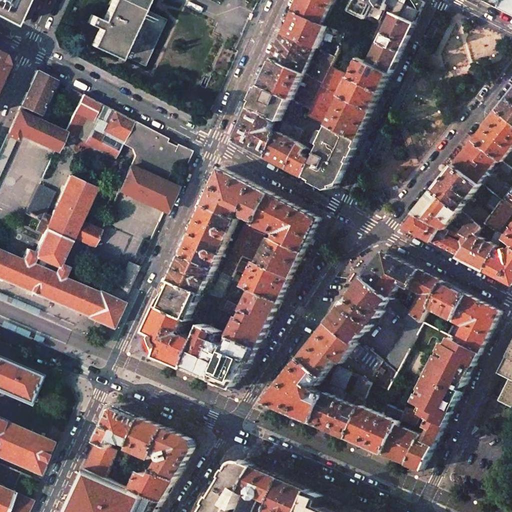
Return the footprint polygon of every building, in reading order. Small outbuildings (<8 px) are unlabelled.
[(0,0),(0,16),(13,24),(24,0),(0,0)] [(113,0),(104,20),(90,14),(86,22),(100,29),(94,42),(144,65),(165,18),(146,9),(149,0),(113,0)] [(301,0),(297,10),(327,24),(335,6),(338,7),(340,0),(301,0)] [(342,0),(342,1),(382,21),(388,7),(391,0),(342,0)] [(427,2),(422,0),(391,0),(388,7),(417,22),(422,13),(427,2)] [(511,0),(488,0),(511,11),(511,0)] [(382,21),(365,59),(393,73),(404,51),(417,22),(388,7),(382,21)] [(331,26),(327,24),(297,10),(286,33),(318,48),(320,49),(331,26)] [(286,33),(275,59),(307,73),(318,48),(286,33)] [(313,76),(314,76),(326,82),(333,67),(338,57),(325,51),(313,76)] [(365,59),(361,58),(352,76),(384,92),(390,80),(393,73),(365,59)] [(295,100),(307,73),(275,59),(263,85),(295,100)] [(346,73),(333,67),(326,82),(325,85),(337,92),(346,73)] [(37,70),(18,110),(64,131),(70,120),(56,113),(69,86),(59,82),(53,94),(49,92),(55,80),(37,70)] [(352,76),(350,75),(349,78),(351,79),(344,95),(344,96),(375,111),(380,99),(384,92),(352,76)] [(314,76),(301,103),(314,109),(325,85),(326,82),(314,76)] [(301,103),(295,100),(263,85),(252,107),(278,118),(285,122),(287,121),(304,129),(298,141),(303,144),(309,148),(312,150),(318,154),(307,176),(326,186),(341,181),(345,172),(355,152),(360,141),(330,126),(326,124),(311,116),(314,109),(301,103)] [(337,92),(325,85),(314,109),(311,116),(326,124),(328,120),(326,119),(338,92),(337,92)] [(83,94),(70,120),(64,131),(115,158),(122,144),(134,121),(83,94)] [(344,96),(330,126),(360,141),(368,124),(375,111),(344,96)] [(511,96),(501,110),(511,118),(511,96)] [(278,118),(252,107),(238,139),(238,140),(269,157),(278,136),(274,133),(277,127),(274,125),(278,118)] [(18,110),(7,134),(16,139),(19,133),(55,149),(64,131),(18,110)] [(511,118),(501,110),(477,140),(501,159),(503,161),(511,150),(511,118)] [(168,138),(134,121),(122,144),(131,148),(134,155),(129,165),(165,181),(174,161),(185,166),(192,150),(177,143),(176,145),(166,142),(168,138)] [(285,122),(278,136),(269,157),(291,168),(303,144),(298,141),(304,129),(287,121),(285,122)] [(467,153),(458,164),(482,183),(501,159),(477,140),(467,153)] [(303,144),(291,168),(307,176),(318,154),(312,150),(309,155),(307,153),(309,148),(303,144)] [(458,164),(437,190),(463,210),(473,218),(484,227),(487,224),(492,216),(479,206),(476,209),(469,203),(483,184),(482,183),(458,164)] [(225,167),(209,204),(240,218),(241,216),(241,215),(240,214),(239,213),(242,208),(248,210),(245,215),(252,219),(251,222),(259,226),(259,225),(274,193),(225,167)] [(0,278),(86,315),(86,316),(111,327),(123,301),(98,289),(97,290),(63,276),(68,266),(60,262),(72,236),(94,246),(101,230),(79,220),(94,187),(69,175),(51,216),(44,213),(54,192),(39,185),(23,216),(38,223),(35,230),(42,233),(34,251),(26,248),(22,258),(0,248),(0,278)] [(449,228),(463,210),(437,190),(418,213),(447,229),(449,228)] [(323,218),(274,193),(259,225),(276,232),(277,231),(278,232),(280,233),(277,239),(307,252),(323,218)] [(495,195),(490,202),(497,207),(502,200),(495,195)] [(511,214),(511,206),(504,200),(492,216),(487,224),(498,231),(500,232),(511,214)] [(209,204),(196,232),(229,247),(233,240),(235,241),(235,239),(234,238),(242,219),(240,218),(209,204)] [(418,213),(406,228),(455,254),(456,253),(462,256),(474,241),(461,235),(449,228),(447,229),(418,213)] [(473,218),(461,235),(474,241),(476,238),(484,227),(473,218)] [(259,226),(251,222),(249,221),(236,250),(245,255),(257,230),(259,226)] [(270,235),(257,230),(245,255),(253,258),(255,259),(266,238),(268,239),(270,235)] [(476,238),(474,241),(462,256),(489,270),(506,237),(500,232),(498,231),(495,238),(492,241),(491,245),(488,244),(488,240),(476,238)] [(229,247),(196,232),(186,253),(219,268),(225,256),(227,257),(228,255),(226,253),(229,247)] [(277,239),(274,237),(262,262),(295,277),(307,252),(277,239)] [(508,238),(506,237),(489,270),(511,282),(511,251),(508,252),(504,250),(509,239),(508,238)] [(236,250),(226,271),(235,276),(236,274),(238,269),(245,255),(236,250)] [(433,306),(446,281),(423,269),(387,251),(368,275),(394,296),(400,289),(411,295),(414,288),(422,293),(420,297),(422,298),(415,313),(426,322),(433,306)] [(186,253),(174,279),(205,293),(207,294),(210,288),(212,289),(213,287),(211,286),(219,268),(186,253)] [(250,264),(253,258),(245,255),(238,269),(246,272),(247,272),(250,265),(250,264)] [(127,291),(136,264),(125,260),(116,288),(127,291)] [(262,262),(259,261),(247,286),(255,289),(283,301),(295,277),(262,262)] [(225,271),(212,297),(218,299),(223,302),(233,280),(235,276),(226,271),(225,271)] [(244,278),(236,274),(235,276),(233,280),(241,283),(244,278)] [(399,372),(426,322),(415,313),(394,296),(368,275),(332,321),(358,343),(368,330),(369,332),(375,324),(376,325),(378,323),(375,321),(377,318),(380,321),(382,318),(381,317),(386,310),(385,309),(388,304),(393,308),(392,309),(408,322),(386,362),(399,372)] [(174,279),(162,305),(189,318),(194,320),(205,293),(174,279)] [(235,303),(244,284),(241,283),(233,280),(223,302),(244,313),(271,326),(283,301),(255,289),(247,308),(245,307),(244,308),(235,303)] [(446,281),(433,306),(458,319),(471,294),(446,281)] [(458,319),(457,321),(468,327),(463,336),(459,334),(461,329),(461,326),(456,324),(451,334),(484,351),(504,312),(471,294),(458,319)] [(244,313),(223,302),(220,308),(241,318),(233,335),(261,348),(271,326),(244,313)] [(189,318),(162,305),(147,338),(152,352),(188,367),(199,340),(188,334),(187,332),(184,333),(184,331),(189,318)] [(358,343),(332,321),(303,357),(328,377),(331,379),(333,381),(339,366),(336,365),(338,362),(340,364),(343,364),(344,362),(345,363),(349,357),(352,360),(354,360),(356,358),(376,374),(371,380),(375,382),(374,383),(390,390),(399,372),(386,362),(366,346),(364,348),(358,343)] [(223,331),(206,325),(204,330),(201,335),(199,340),(188,367),(202,374),(215,379),(227,349),(254,361),(261,348),(233,335),(229,346),(219,341),(223,331)] [(417,401),(421,403),(417,411),(423,413),(431,417),(448,425),(484,351),(451,334),(450,334),(417,401)] [(236,388),(250,371),(254,361),(227,349),(215,379),(225,383),(236,388)] [(511,377),(511,374),(511,352),(501,372),(511,377)] [(0,355),(0,389),(26,401),(31,391),(34,382),(38,373),(39,372),(0,355)] [(303,357),(268,400),(268,402),(316,423),(328,393),(319,390),(316,387),(319,384),(320,385),(321,385),(328,377),(303,357)] [(328,393),(316,423),(350,438),(364,405),(366,401),(361,398),(358,399),(356,403),(352,402),(353,400),(348,398),(348,400),(345,399),(348,393),(345,391),(345,389),(346,387),(352,372),(339,366),(333,381),(329,391),(328,393)] [(501,397),(500,398),(511,404),(511,374),(511,377),(501,397)] [(362,376),(355,393),(368,398),(374,383),(375,382),(371,380),(362,376)] [(406,411),(390,404),(386,413),(384,411),(383,413),(364,405),(350,438),(386,453),(399,425),(403,418),(406,411)] [(115,408),(100,441),(130,454),(132,448),(146,417),(120,406),(115,408)] [(408,406),(406,411),(403,418),(418,425),(423,413),(417,411),(408,406)] [(0,454),(35,470),(48,438),(1,418),(1,417),(0,416),(0,454)] [(169,427),(146,417),(132,448),(141,451),(140,453),(143,455),(144,453),(157,458),(159,453),(169,427)] [(431,417),(423,435),(409,463),(425,470),(448,425),(431,417)] [(423,435),(399,425),(386,453),(409,463),(423,435)] [(193,438),(169,427),(159,453),(164,455),(165,458),(157,470),(179,479),(196,450),(193,438)] [(51,459),(58,443),(50,439),(43,455),(51,459)] [(100,441),(91,460),(100,464),(104,455),(115,460),(109,477),(118,481),(130,454),(100,441)] [(233,465),(204,511),(229,511),(233,506),(237,509),(243,493),(257,465),(247,461),(233,465)] [(284,477),(257,465),(243,493),(237,509),(235,511),(252,511),(257,500),(260,500),(265,502),(266,499),(273,502),(284,477)] [(109,477),(88,468),(67,511),(151,511),(158,498),(130,486),(118,481),(109,477)] [(179,479),(157,470),(154,475),(144,472),(142,476),(139,475),(139,474),(136,472),(130,486),(158,498),(165,501),(179,479)] [(0,511),(26,511),(40,481),(20,472),(12,491),(0,485),(0,511)] [(273,502),(269,511),(270,511),(302,511),(313,489),(284,477),(273,502)] [(365,511),(354,507),(313,489),(302,511),(365,511)]
